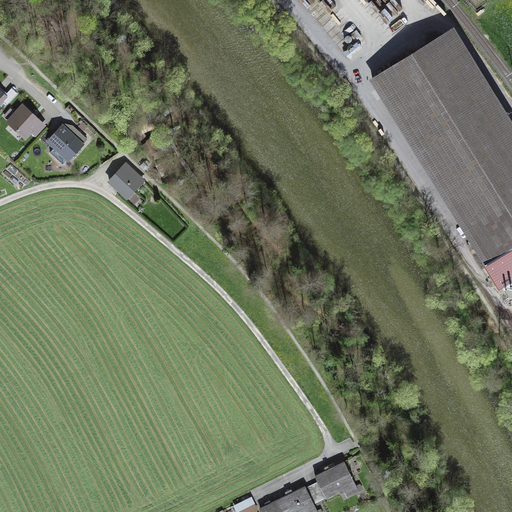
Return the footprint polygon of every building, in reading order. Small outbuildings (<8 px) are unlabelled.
[(511,152),(441,37),(384,72),(497,254),(511,244),(511,152)] [(40,122),(23,106),(8,122),(25,137),(40,122)] [(81,145),(62,127),(49,141),(55,146),(50,152),(63,164),(81,145)] [(156,151),(163,146),(155,135),(148,140),(156,151)] [(163,175),(169,171),(164,162),(157,165),(163,175)] [(125,163),(109,180),(128,198),(141,184),(138,181),(141,178),(125,163)] [(319,483),(313,486),(320,501),(339,492),(340,494),(356,486),(344,461),(315,476),(319,483)] [(259,507),(261,511),(314,511),(317,511),(314,504),(320,501),(313,486),(307,489),(305,486),(276,500),(275,499),(259,507)] [(256,511),(251,501),(237,508),(238,511),(256,511)]
